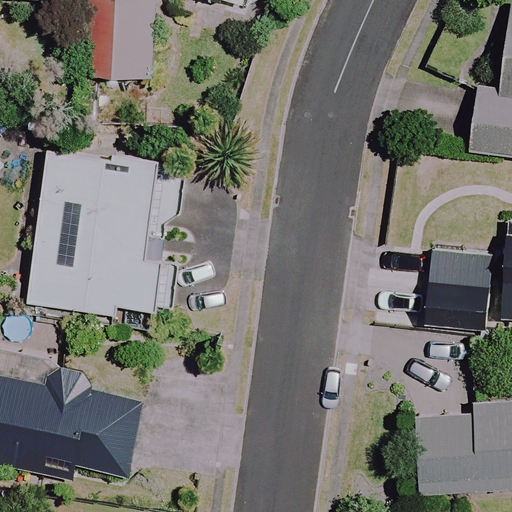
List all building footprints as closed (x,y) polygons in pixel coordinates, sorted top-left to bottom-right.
[(155,0),(89,0),(85,74),(151,78),(155,0)] [(511,0),(506,0),(495,87),(485,86),(477,149),(511,153),(511,0)] [(159,307),(169,162),(47,153),(36,305),(119,311),(119,304),(159,307)] [(489,253),(432,250),(429,326),(486,329),(489,253)] [(92,368),(0,348),(0,461),(73,477),(76,462),(130,473),(145,398),(88,386),(92,368)] [(511,488),(511,403),(475,405),(475,415),(417,418),(421,493),(511,488)]
